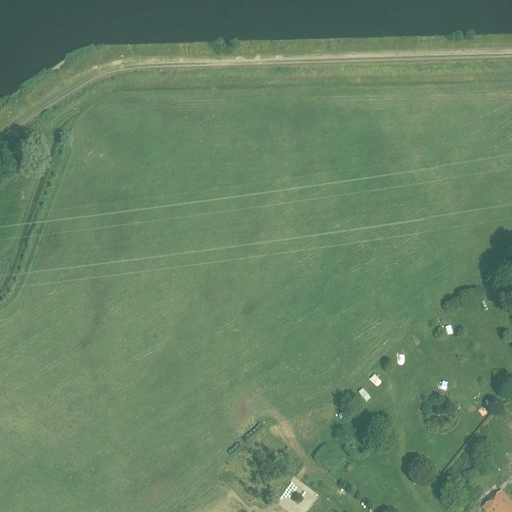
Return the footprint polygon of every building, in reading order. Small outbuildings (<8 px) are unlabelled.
[(477,315),(482,327),(490,324),(485,312),(477,315)] [(462,348),(457,353),(465,361),(470,357),(462,348)] [(485,379),(493,374),(489,366),(480,371),(485,379)] [(369,404),(371,395),(363,393),(361,402),(369,404)] [(482,509),(485,511),(511,511),(511,502),(502,491),(482,509)]
